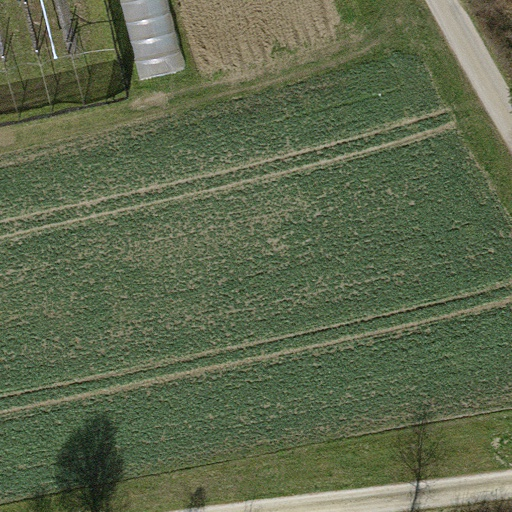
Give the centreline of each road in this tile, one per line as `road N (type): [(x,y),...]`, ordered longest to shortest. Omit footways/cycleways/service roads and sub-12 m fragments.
road 1 (track): [(243,511),(511,483)]
road 2 (track): [(511,105),(447,0)]
